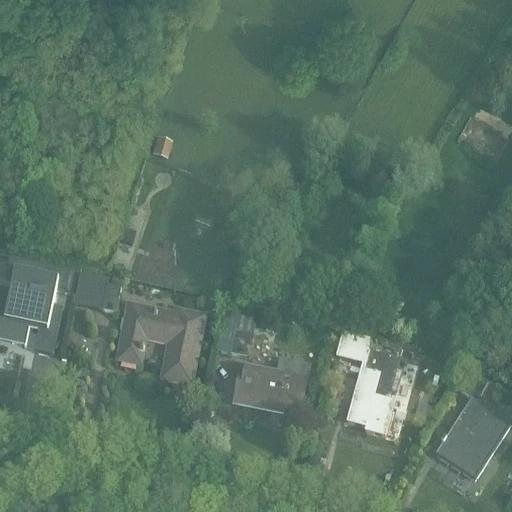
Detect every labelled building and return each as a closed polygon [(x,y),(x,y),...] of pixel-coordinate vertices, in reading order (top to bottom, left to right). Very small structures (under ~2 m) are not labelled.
[(124,231),(120,243),(130,247),(134,234),(124,231)] [(53,310),(57,291),(67,293),(71,275),(10,262),(6,280),(19,283),(15,300),(0,296),(0,338),(26,345),(30,328),(39,330),(34,355),(53,359),(63,312),(53,310)] [(106,288),(101,311),(115,314),(120,291),(106,288)] [(165,361),(161,380),(187,385),(201,320),(173,315),(172,321),(130,312),(120,362),(139,366),(145,338),(177,345),(173,363),(165,361)] [(249,361),(253,337),(233,334),(235,321),(223,318),(216,355),(249,361)] [(351,400),(344,426),(366,431),(365,434),(384,439),(395,395),(389,393),(398,355),(393,353),(391,362),(365,355),(367,346),(351,341),(346,362),(360,366),(351,400)] [(306,369),(279,364),(276,377),(240,370),(233,406),(297,419),(306,369)] [(463,388),(459,394),(469,401),(473,394),(480,399),(487,388),(463,372),(456,384),(463,388)] [(471,402),(435,457),(450,467),(475,483),(480,475),(511,427),(471,402)]
